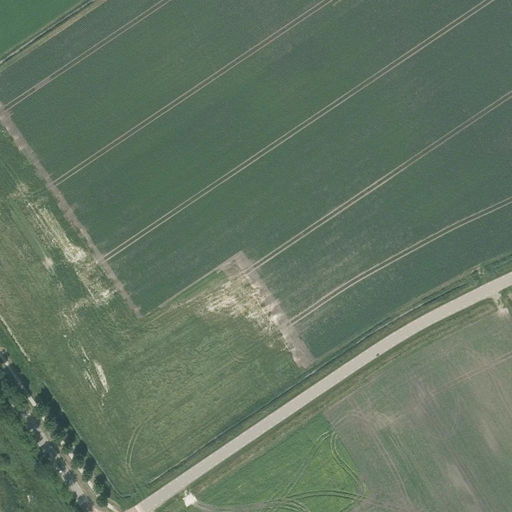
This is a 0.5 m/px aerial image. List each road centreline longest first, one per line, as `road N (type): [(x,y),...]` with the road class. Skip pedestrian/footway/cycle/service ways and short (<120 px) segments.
road 1 (tertiary): [(140,511),(414,325),(511,277)]
road 2 (tertiary): [(90,511),(0,379)]
